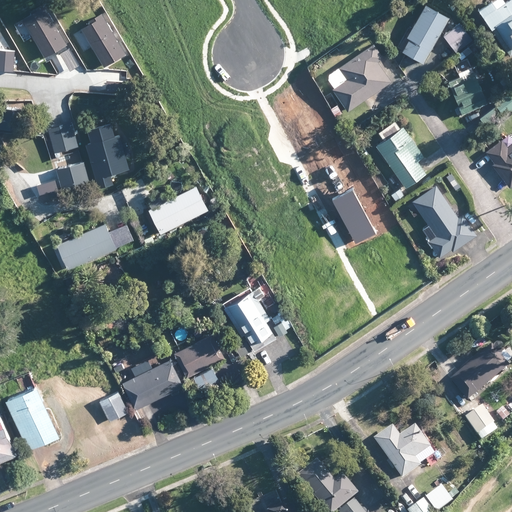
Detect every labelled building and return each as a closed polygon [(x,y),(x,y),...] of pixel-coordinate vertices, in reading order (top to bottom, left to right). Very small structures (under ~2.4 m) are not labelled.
[(511,52),(511,0),(505,0),(501,3),(498,0),(489,0),(489,1),(473,12),(485,30),(486,29),(505,57),(511,52)] [(438,30),(445,19),(421,5),(408,28),(402,38),(404,39),(399,49),(398,51),(402,53),(420,63),(438,30)] [(440,36),(452,51),(454,53),(470,40),(457,23),(442,35),(440,36)] [(387,58),(385,57),(377,44),(342,69),(350,80),(336,90),(352,112),(367,102),(395,82),(381,62),(387,58)] [(463,56),(464,56),(460,51),(454,54),(457,59),(458,60),(463,56)] [(483,104),(475,84),(469,71),(458,76),(444,82),(456,109),(459,114),(461,113),(483,104)] [(494,82),(498,87),(502,83),(499,78),(494,82)] [(500,116),(511,107),(511,93),(510,90),(492,104),(493,105),(475,117),(478,120),(483,128),(500,116)] [(0,126),(26,128),(28,128),(30,107),(1,105),(0,111),(0,126)] [(118,132),(116,127),(114,120),(112,121),(90,127),(94,139),(89,141),(101,186),(117,181),(116,177),(114,171),(133,166),(130,155),(133,154),(134,154),(131,142),(129,142),(127,143),(125,137),(123,131),(122,131),(120,132),(118,132)] [(79,140),(75,123),(75,121),(69,122),(50,127),(56,151),(60,151),(81,146),(79,140)] [(428,171),(421,161),(420,160),(427,155),(407,126),(380,144),(409,186),(429,172),(428,171)] [(511,140),(504,147),(500,142),(498,140),(482,152),(491,164),(489,165),(491,168),(505,186),(506,188),(511,183),(511,140)] [(65,187),(93,179),(87,159),(59,167),(60,172),(64,186),(65,187)] [(154,211),(163,229),(164,232),(212,208),(199,183),(171,198),(154,207),(152,207),(154,211)] [(479,234),(478,232),(465,213),(461,216),(439,183),(415,199),(416,200),(423,211),(431,223),(438,234),(431,239),(442,256),(454,248),(455,250),(479,234)] [(401,197),(410,190),(408,186),(398,193),(401,197)] [(71,267),(119,247),(108,222),(60,242),(62,246),(71,266),(71,267)] [(273,317),(259,293),(256,288),(253,285),(252,285),(226,300),(246,334),(234,342),(242,355),(255,348),(256,350),(279,336),(269,319),(273,317)] [(285,325),(291,322),(288,316),(281,319),(285,325)] [(190,376),(228,356),(215,330),(177,350),(180,356),(190,376)] [(104,345),(114,340),(110,332),(100,337),(104,345)] [(480,393),(511,364),(510,362),(511,360),(511,355),(501,342),(496,346),(493,343),(477,358),(472,361),(459,373),(452,379),(471,401),(480,393)] [(140,408),(187,384),(173,357),(140,374),(125,381),(139,409),(140,408)] [(123,363),(116,366),(119,371),(126,368),(123,363)] [(203,389),(222,379),(215,366),(196,376),(203,389)] [(10,396),(14,407),(31,448),(63,434),(43,383),(22,391),(10,396)] [(102,399),(112,421),(131,411),(121,390),(102,399)] [(478,426),(493,415),(485,405),(471,415),(478,426)] [(511,415),(511,412),(507,406),(498,413),(504,422),(511,415)] [(0,462),(21,453),(15,438),(16,437),(10,423),(9,423),(4,414),(0,415),(0,462)] [(404,435),(401,432),(395,424),(376,438),(406,478),(425,465),(423,463),(426,460),(423,455),(435,446),(419,424),(409,431),(404,435)] [(338,479),(324,462),(321,458),(301,474),(331,511),(339,511),(358,497),(363,493),(346,472),(338,479)] [(422,469),(426,475),(431,472),(426,465),(422,469)] [(494,502),(497,505),(504,498),(501,495),(494,502)] [(438,511),(434,506),(427,497),(409,510),(410,511),(438,511)] [(290,511),(290,510),(286,502),(270,510),(271,511),(290,511)]
